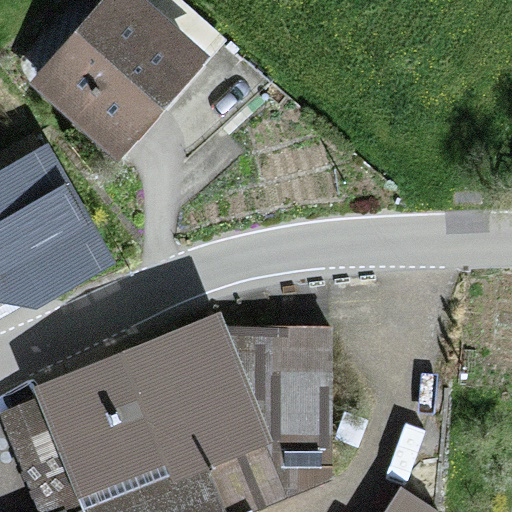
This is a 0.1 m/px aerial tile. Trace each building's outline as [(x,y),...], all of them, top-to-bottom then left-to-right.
[(116,146),(218,35),(183,2),(160,27),(132,0),(99,0),(110,9),(45,80),(116,146)] [(50,151),(0,180),(0,292),(98,236),(50,151)] [(223,511),(326,471),(327,436),(270,434),(272,360),(275,327),(221,318),(218,310),(85,366),(84,362),(0,397),(0,422),(39,511),(223,511)] [(327,436),(329,362),(272,360),(270,434),(327,436)] [(447,511),(417,492),(404,511),(447,511)]
